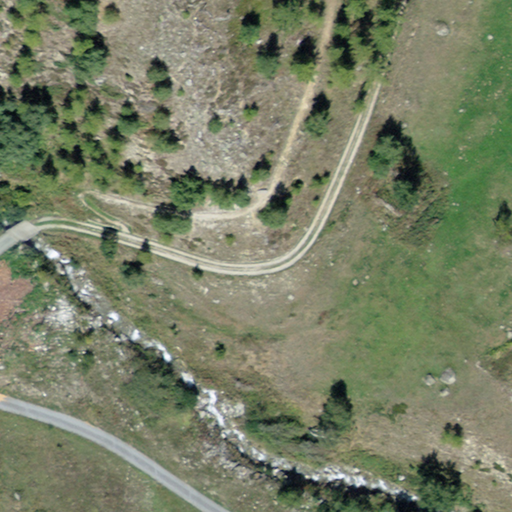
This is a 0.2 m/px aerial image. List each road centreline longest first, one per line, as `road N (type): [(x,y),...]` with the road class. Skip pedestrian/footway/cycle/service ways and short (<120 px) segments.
road 1 (track): [(132,242),(235,270),(271,266),(301,249),(355,134),(401,0)]
road 2 (track): [(227,511),(98,428),(0,396)]
road 3 (track): [(0,243),(50,219),(132,242)]
